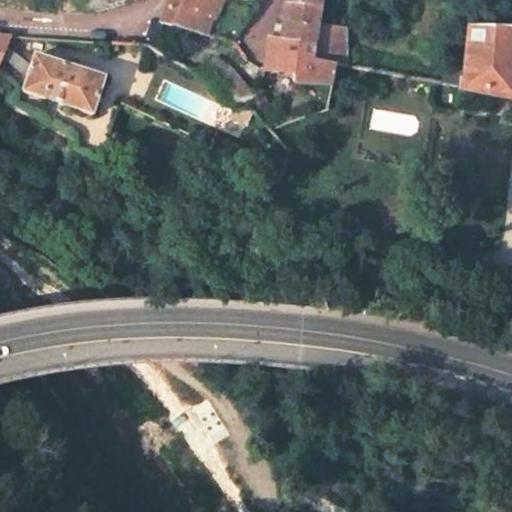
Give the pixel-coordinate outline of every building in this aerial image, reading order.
[(89,0),(89,9),(101,10),(135,0),(89,0)] [(170,0),(161,22),(204,34),(209,17),(194,12),(198,0),(170,0)] [(209,35),(223,0),(198,0),(194,12),(209,17),(204,34),(209,35)] [(286,22),(284,40),(314,43),(317,24),(320,5),(288,4),(286,22)] [(343,65),(347,27),(317,24),(314,43),(312,60),(336,64),(343,65)] [(461,86),(511,95),(511,26),(468,26),(466,37),(461,86)] [(0,60),(12,67),(17,56),(6,46),(10,37),(0,36),(0,60)] [(466,37),(448,36),(443,82),(461,86),(466,37)] [(275,58),(282,58),(281,71),(304,72),(311,72),(312,60),(314,43),(284,40),(276,40),(275,52),(275,58)] [(262,92),(217,57),(198,72),(210,79),(227,103),(238,108),(261,97),(262,92)] [(36,58),(26,93),(91,114),(102,79),(36,58)] [(275,58),(273,71),(281,71),(282,58),(275,58)] [(311,72),(304,72),(304,83),(334,84),(336,64),(312,60),(311,72)]
